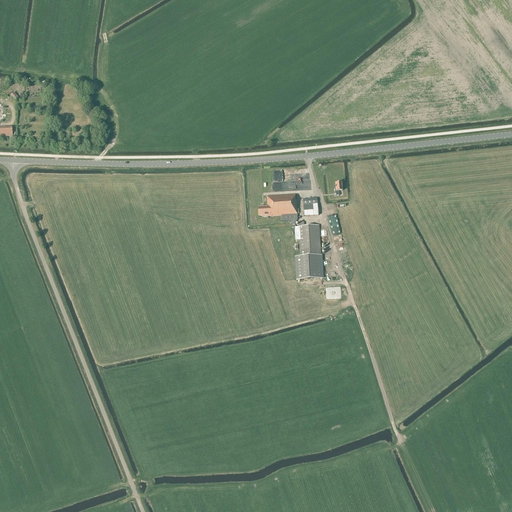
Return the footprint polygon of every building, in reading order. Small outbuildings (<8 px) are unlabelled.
[(0,136),(12,135),(12,127),(0,127),(0,136)] [(298,189),(297,180),(277,181),(277,190),(298,189)] [(259,208),(258,208),(259,215),(259,216),(263,216),(263,217),(281,216),(282,222),(291,221),(291,225),(291,228),(295,227),(295,224),(296,224),(296,221),(297,221),(297,219),(297,215),(296,201),(295,201),(295,195),(267,197),(267,207),(259,208)] [(304,212),(318,211),(317,205),(317,198),(303,200),(303,206),(304,212)] [(295,228),(294,228),(295,241),(299,241),(300,258),(307,257),(312,257),(313,257),(321,257),(319,226),(304,227),(304,222),(298,223),(298,227),(295,228)] [(307,257),(296,258),(297,280),(322,279),(321,257),(313,257),(312,257),(307,257)]
